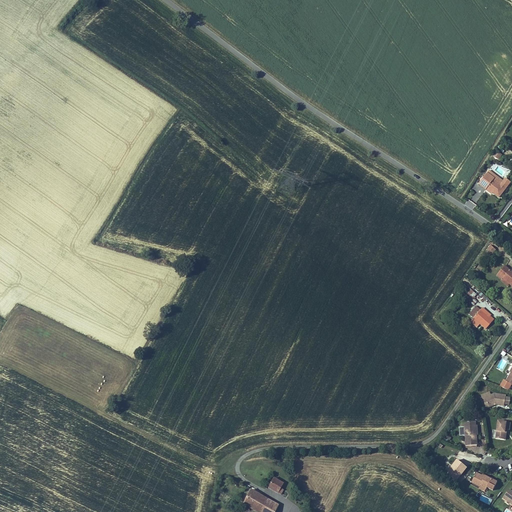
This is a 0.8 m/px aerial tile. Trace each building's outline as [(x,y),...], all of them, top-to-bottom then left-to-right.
[(500,186),(492,180),(484,191),(491,197),(493,195),(498,199),(504,204),(511,193),(511,185),(510,184),(507,188),(504,192),(499,188),(500,186)] [(495,247),(491,253),(497,257),(501,252),(495,247)] [(511,268),(508,266),(501,276),(507,280),(508,278),(511,281),(511,268)] [(473,298),(476,295),(470,289),(463,295),(473,305),(477,302),(473,298)] [(485,311),(494,318),(496,316),(497,315),(488,308),(485,311)] [(479,320),(492,329),(500,319),(496,316),(494,318),(485,311),(479,320)] [(495,405),(495,404),(486,405),(484,397),(490,395),(489,392),(480,395),(484,407),(495,405)] [(495,405),(504,406),(504,405),(509,405),(510,398),(505,398),(505,396),(493,395),(490,395),(484,397),(486,405),(495,404),(495,405)] [(476,426),(476,420),(463,421),(463,426),(465,426),(466,445),(477,445),(477,434),(476,426)] [(509,422),(497,420),(495,437),(502,438),(503,428),(505,429),(508,429),(509,422)] [(457,480),(468,465),(457,457),(453,464),(455,465),(449,473),(457,480)] [(446,472),(449,473),(455,465),(453,464),(446,472)] [(488,488),(493,491),(499,482),(484,473),(483,475),(478,472),(472,482),(480,487),(481,485),(487,489),(488,488)] [(278,477),(273,486),(286,493),(291,484),(278,477)] [(256,488),(249,500),(271,511),(278,511),(283,502),(256,488)] [(511,493),(508,491),(502,500),(511,507),(511,493)]
